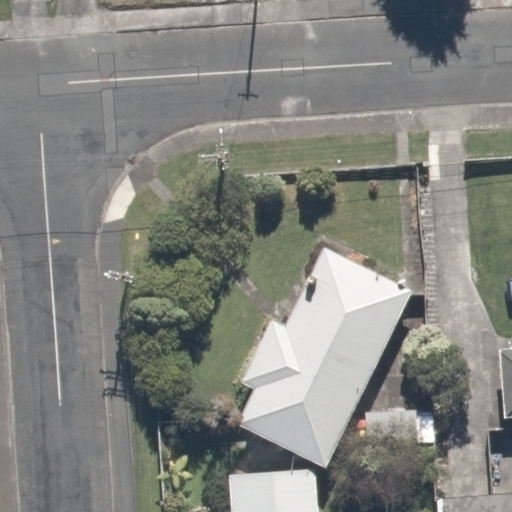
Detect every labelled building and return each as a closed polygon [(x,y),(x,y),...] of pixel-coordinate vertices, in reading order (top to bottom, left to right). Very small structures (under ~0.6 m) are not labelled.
[(232,423),(323,468),(408,291),(320,246),(279,326),(268,320),(237,380),(251,388),(232,423)] [(511,417),(511,347),(496,349),(501,419),(511,417)] [(417,441),(417,411),(364,412),(364,442),(417,441)] [(316,511),(314,468),(226,474),(227,511),(316,511)] [(433,511),(511,511),(511,492),(433,498),(433,511)]
